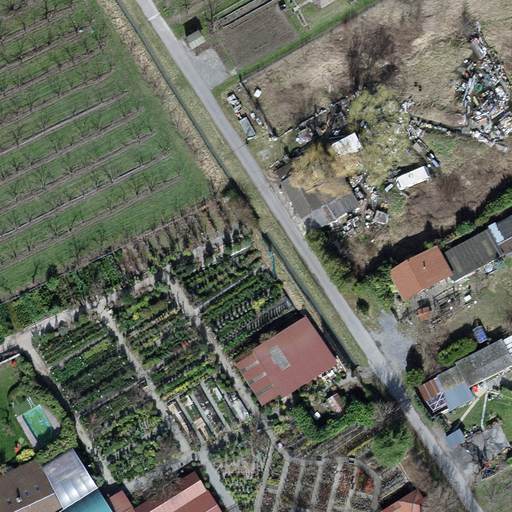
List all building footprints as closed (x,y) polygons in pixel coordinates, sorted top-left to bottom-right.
[(204,40),(198,31),(187,37),(193,46),(204,40)] [(361,145),(354,134),(334,145),(340,156),(361,145)] [(309,228),(356,204),(334,161),(322,168),(315,153),(280,171),(309,228)] [(511,247),(511,217),(440,256),(450,274),(452,279),(511,247)] [(436,248),(393,270),(407,297),(450,274),(440,256),(436,248)] [(308,319),(257,350),(284,394),(335,362),(308,319)] [(458,363),(460,368),(421,388),(431,408),(448,400),(452,406),(472,396),(466,385),(511,362),(500,342),(458,363)] [(347,409),(337,394),(329,400),(339,415),(347,409)] [(464,438),(460,430),(447,437),(452,446),(464,438)] [(0,480),(0,511),(215,511),(196,480),(143,511),(131,511),(122,496),(106,506),(67,441),(0,480)] [(418,511),(428,506),(417,490),(384,511),(401,511),(405,509),(407,511),(418,511)]
